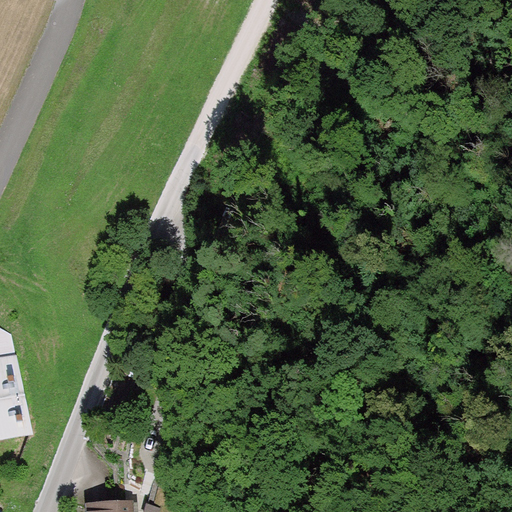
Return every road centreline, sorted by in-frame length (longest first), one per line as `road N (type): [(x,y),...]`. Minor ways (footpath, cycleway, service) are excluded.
road 1 (track): [(270,0),(166,212),(186,269),(187,446),(205,511)]
road 2 (residential): [(166,212),(42,511)]
road 3 (residential): [(0,167),(70,0)]
